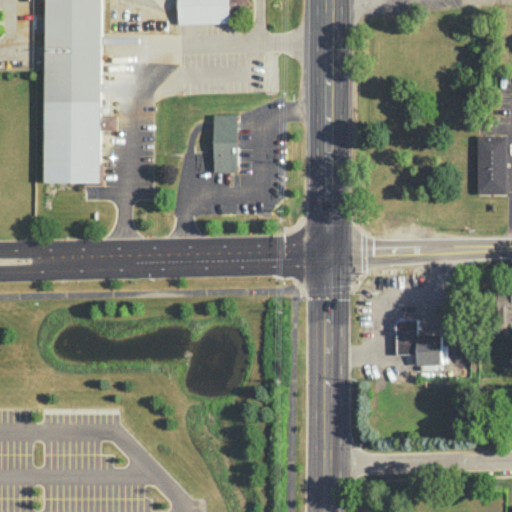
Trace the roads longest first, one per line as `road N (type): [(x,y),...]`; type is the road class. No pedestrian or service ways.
road 1 (secondary): [(328,0),(327,257)]
road 2 (secondary): [(327,257),(326,511)]
road 3 (tertiary): [(103,260),(327,257)]
road 4 (residential): [(326,464),(511,461)]
road 5 (residential): [(327,257),(511,252)]
